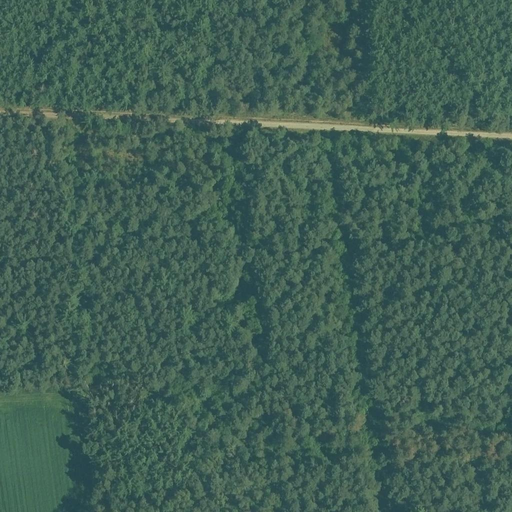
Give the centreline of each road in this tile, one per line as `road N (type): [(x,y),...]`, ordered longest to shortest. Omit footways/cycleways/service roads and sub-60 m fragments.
road 1 (track): [(511,135),(0,114)]
road 2 (track): [(453,132),(448,0)]
road 3 (track): [(306,0),(312,121)]
